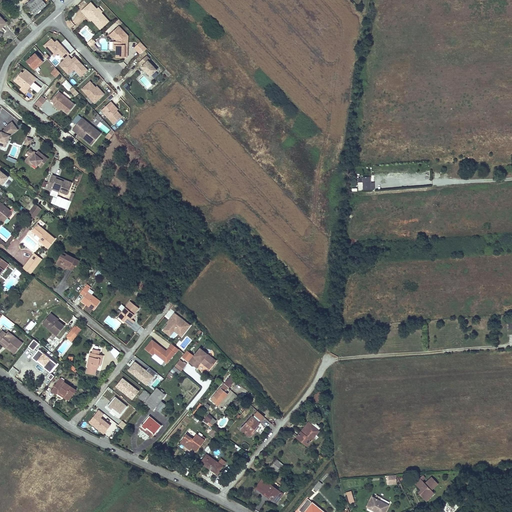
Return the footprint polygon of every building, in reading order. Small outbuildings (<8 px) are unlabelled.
[(34,15),(46,4),(42,0),(34,0),(27,7),(34,15)] [(81,9),(86,15),(87,13),(92,18),(100,27),(109,19),(101,11),(100,11),(91,0),(81,9)] [(118,24),(109,33),(113,37),(114,36),(116,38),(116,39),(116,43),(114,43),(114,47),(116,47),(116,54),(127,55),(128,34),(118,24)] [(51,37),(44,44),(54,55),(58,51),(64,58),(68,54),(70,53),(57,39),(55,41),(51,37)] [(135,46),(141,52),(147,46),(141,40),(135,46)] [(44,62),(36,53),(27,61),(34,68),(38,64),(39,66),(44,62)] [(72,58),(68,54),(64,58),(59,63),(68,73),(74,67),(81,74),(88,68),(75,55),(72,58)] [(146,54),(139,60),(142,63),(141,65),(150,74),(157,68),(148,59),(150,57),(146,54)] [(21,72),(14,80),(27,91),(34,82),(29,78),(32,74),(26,69),(23,73),(21,72)] [(66,80),(63,84),(69,90),(72,86),(66,80)] [(95,86),(90,80),(82,87),(94,101),(104,92),(101,89),(100,90),(95,86)] [(75,104),(59,91),(52,100),(55,102),(62,108),(68,113),(75,104)] [(41,107),(47,99),(42,95),(36,103),(41,107)] [(111,100),(101,109),(114,123),(122,115),(117,109),(112,104),(114,103),(111,100)] [(91,144),(101,132),(97,129),(96,130),(88,124),(89,122),(82,116),(76,123),(80,126),(76,131),(91,144)] [(0,145),(3,146),(5,143),(7,143),(10,136),(18,130),(12,122),(4,128),(6,130),(3,133),(1,132),(1,133),(0,132),(0,145)] [(32,139),(26,137),(24,144),(30,146),(32,139)] [(34,164),(38,167),(39,165),(42,168),(49,159),(38,151),(36,154),(34,153),(30,150),(27,153),(30,156),(27,159),(34,164)] [(27,159),(25,161),(32,167),(34,164),(27,159)] [(0,168),(2,167),(0,165),(0,182),(3,185),(9,177),(0,170),(0,168)] [(53,174),(48,188),(54,190),(54,189),(69,194),(73,184),(58,178),(59,176),(53,174)] [(371,176),(357,176),(357,190),(375,190),(375,182),(371,182),(371,176)] [(0,202),(0,198),(1,197),(0,195),(0,218),(4,222),(12,212),(0,202)] [(37,205),(32,211),(33,212),(35,214),(40,207),(37,205)] [(40,207),(35,214),(38,216),(43,210),(40,207)] [(6,224),(14,214),(12,212),(4,222),(6,224)] [(56,239),(39,225),(34,231),(42,238),(44,239),(42,241),(49,247),(56,239)] [(27,264),(34,270),(43,260),(35,254),(27,264)] [(67,257),(63,255),(59,261),(63,264),(62,265),(68,268),(74,271),(77,267),(78,267),(81,262),(68,255),(67,257)] [(63,264),(59,261),(57,264),(66,270),(68,268),(62,265),(63,264)] [(24,268),(31,274),(34,270),(27,264),(24,268)] [(99,268),(95,274),(98,277),(103,271),(99,268)] [(88,292),(91,287),(88,284),(81,293),(85,296),(82,301),(95,311),(101,302),(88,292)] [(131,320),(140,310),(131,302),(120,314),(124,318),(122,321),(130,328),(135,323),(131,320)] [(60,319),(52,313),(50,315),(57,320),(56,321),(57,322),(59,320),(60,319)] [(191,326),(175,314),(171,319),(172,320),(168,325),(163,331),(170,336),(175,331),(182,337),(191,326)] [(58,335),(65,326),(59,320),(57,322),(56,321),(57,320),(50,315),(43,324),(58,335)] [(29,331),(35,325),(31,322),(26,329),(29,331)] [(67,337),(72,341),(78,334),(76,332),(79,328),(76,326),(67,337)] [(7,347),(15,354),(23,343),(8,332),(6,334),(2,331),(0,333),(0,341),(1,340),(8,346),(7,347)] [(39,343),(34,339),(29,346),(34,350),(39,343)] [(0,341),(0,343),(6,348),(7,347),(8,346),(1,340),(0,341)] [(64,354),(72,343),(66,340),(59,351),(64,354)] [(160,346),(152,340),(145,349),(153,355),(154,353),(167,363),(175,353),(169,348),(166,351),(162,348),(161,348),(159,347),(160,346)] [(119,352),(114,347),(111,351),(115,357),(119,352)] [(203,361),(211,367),(216,361),(201,348),(190,362),(195,366),(200,361),(201,362),(203,361)] [(39,349),(32,358),(37,362),(39,360),(45,365),(45,366),(48,368),(47,370),(50,373),(57,364),(39,349)] [(90,352),(87,366),(97,369),(98,365),(99,359),(102,359),(103,355),(99,354),(100,351),(93,349),(93,353),(90,352)] [(175,366),(181,371),(185,366),(179,361),(175,366)] [(211,367),(203,361),(201,362),(209,369),(211,367)] [(135,362),(128,371),(146,384),(155,372),(149,367),(146,371),(135,362)] [(152,386),(156,389),(163,378),(159,375),(152,386)] [(226,391),(235,380),(231,375),(211,399),(218,405),(228,393),(226,391)] [(139,393),(122,379),(115,386),(133,400),(139,393)] [(70,399),(76,390),(65,382),(63,386),(57,382),(52,390),(57,394),(58,393),(59,391),(70,399)] [(153,410),(166,395),(157,388),(151,395),(145,402),(144,403),(153,410)] [(151,395),(145,390),(139,396),(139,397),(145,402),(151,395)] [(70,399),(59,391),(58,393),(69,400),(70,399)] [(319,404),(325,396),(320,391),(313,399),(319,404)] [(121,415),(127,407),(115,397),(107,407),(112,411),(113,408),(121,415)] [(103,415),(98,411),(88,423),(103,435),(110,426),(100,419),(103,415)] [(261,420),(264,417),(258,411),(255,415),(253,417),(252,417),(242,429),(250,436),(256,430),(256,429),(260,424),(258,422),(261,420)] [(162,426),(149,416),(141,426),(146,430),(148,428),(155,434),(162,426)] [(185,427),(190,419),(186,417),(181,424),(185,427)] [(122,430),(125,426),(121,422),(117,426),(122,430)] [(308,445),(319,430),(308,422),(297,437),(308,445)] [(197,451),(205,440),(197,434),(193,438),(187,434),(181,442),(189,448),(191,446),(192,447),(197,451)] [(201,462),(211,470),(212,469),(218,473),(223,466),(226,462),(221,458),(218,462),(207,454),(201,462)] [(277,472),(283,465),(277,460),(271,467),(277,472)] [(387,475),(387,484),(397,484),(397,474),(387,475)] [(431,490),(438,483),(431,477),(425,483),(421,486),(420,489),(418,492),(424,498),(426,495),(431,496),(431,490)] [(277,501),(283,494),(274,488),(261,478),(254,487),(269,498),(270,496),(277,501)] [(316,491),(322,484),(320,482),(314,489),(316,491)] [(349,503),(355,502),(351,490),(346,492),(349,503)] [(373,497),(368,508),(376,511),(384,511),(388,505),(380,501),(381,498),(376,495),(374,498),(373,497)] [(323,511),(307,499),(299,510),(301,511),(323,511)]
